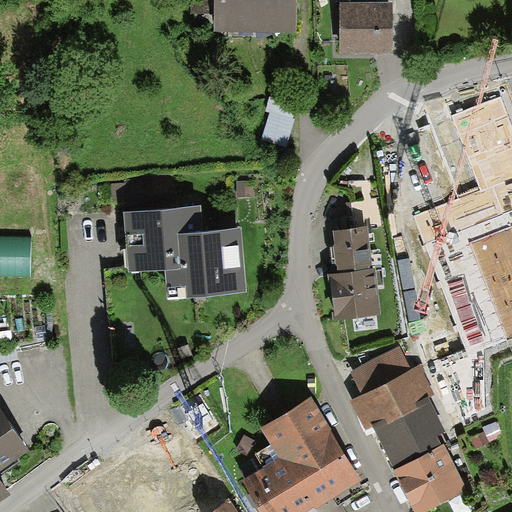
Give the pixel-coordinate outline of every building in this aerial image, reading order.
[(215,29),(297,30),(297,0),(193,0),(193,14),(215,15),(215,29)] [(340,52),(394,51),(394,3),(340,3),(340,52)] [(263,142),(289,150),(300,114),(275,106),(263,142)] [(118,183),(120,204),(176,200),(174,179),(118,183)] [(255,181),(237,181),(237,198),(255,197),(255,181)] [(202,206),(123,212),(128,272),(166,270),(168,298),(248,292),(243,229),(204,232),(202,206)] [(330,274),(335,321),(381,316),(376,267),(373,267),(369,227),(335,231),(339,273),(330,274)] [(511,229),(471,246),(509,339),(511,337),(511,229)] [(0,276),(34,276),(34,239),(0,238),(0,276)] [(401,346),(352,370),(364,394),(352,401),(367,431),(373,428),(415,511),(423,511),(468,490),(440,433),(446,430),(430,398),(437,395),(421,364),(412,369),(401,346)] [(315,509),(361,480),(311,399),(260,430),(270,445),(254,454),(263,468),(243,480),(262,511),(305,511),(314,507),(315,509)] [(0,502),(11,495),(0,478),(0,471),(30,451),(0,407),(0,502)] [(249,457),(258,443),(246,436),(238,450),(249,457)] [(238,511),(230,499),(210,511),(238,511)]
